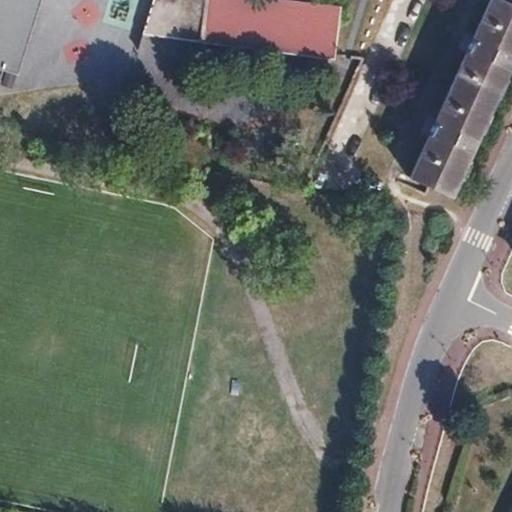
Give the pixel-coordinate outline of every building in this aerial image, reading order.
[(0,0),(0,72),(0,71),(4,72),(16,37),(13,36),(16,25),(19,26),(27,0),(0,0)] [(38,0),(27,0),(19,26),(16,25),(13,36),(16,37),(4,72),(14,75),(38,0)] [(152,0),(138,35),(329,60),(329,56),(336,9),(266,0),(152,0)] [(511,7),(495,0),(489,0),(450,88),(486,104),(511,47),(511,7)] [(445,194),(486,104),(450,88),(409,178),(445,194)]
